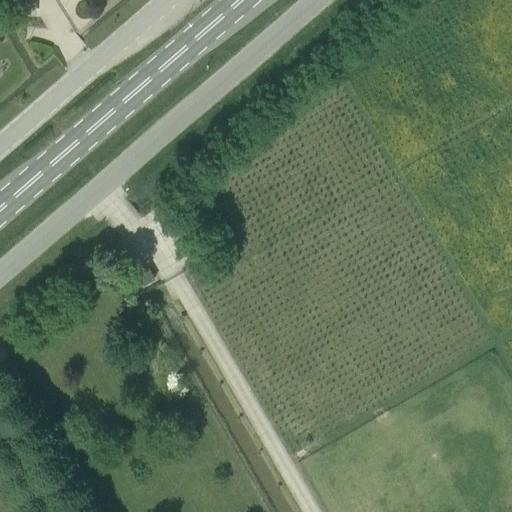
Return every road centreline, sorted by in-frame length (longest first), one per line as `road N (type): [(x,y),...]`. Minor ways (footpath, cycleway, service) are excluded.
road 1 (unclassified): [(0,276),(310,0)]
road 2 (track): [(309,511),(174,279),(102,186)]
road 3 (secondary): [(241,0),(0,208)]
road 4 (unclassified): [(0,145),(169,0)]
